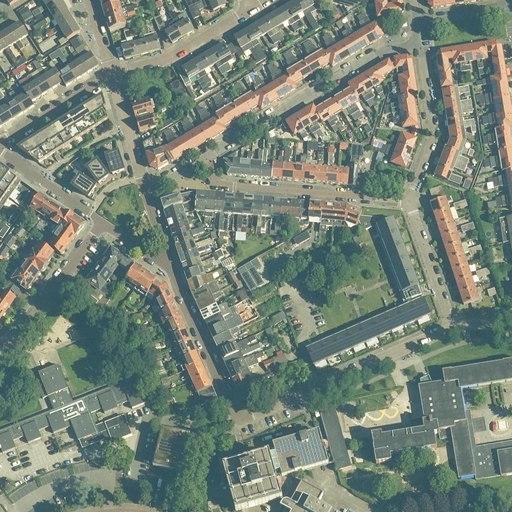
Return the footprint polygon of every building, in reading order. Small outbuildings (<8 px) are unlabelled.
[(47,8),(59,0),(41,0),(45,5),(38,10),(40,13),(47,9),(47,8)] [(67,10),(66,9),(60,0),(59,0),(47,8),(47,9),(50,14),(48,16),(49,18),(45,20),(47,24),(54,20),(53,19),(67,10)] [(208,0),(195,0),(186,4),(188,9),(208,0)] [(225,6),(222,0),(208,0),(188,9),(193,20),(200,16),(198,11),(205,8),(210,6),(212,12),(225,6)] [(316,10),(309,0),(297,0),(296,1),(303,12),(302,12),(314,32),(319,29),(317,25),(310,14),(316,10)] [(388,16),(387,6),(386,1),(381,2),(380,0),(375,0),(378,17),(381,17),(388,16)] [(403,11),(401,0),(392,0),(393,5),(387,6),(388,16),(402,13),(403,11)] [(442,7),(441,0),(427,0),(429,7),(431,8),(442,7)] [(303,12),(296,1),(285,7),(299,30),(301,33),(306,30),(299,20),(300,20),(297,16),(302,12),(303,12)] [(126,12),(134,10),(138,9),(136,4),(121,9),(119,2),(102,7),(106,18),(122,13),(126,12)] [(342,4),(335,8),(333,4),(327,8),(333,18),(346,10),(342,4)] [(27,7),(19,12),(24,21),(32,16),(27,7)] [(299,30),(285,7),(275,13),(282,25),(287,21),(290,26),(294,32),(299,30)] [(73,21),(71,17),(67,10),(53,19),(54,20),(58,27),(52,31),(54,35),(61,31),(60,29),(73,21)] [(194,32),(187,20),(182,23),(175,12),(169,15),(174,22),(176,26),(183,38),(194,32)] [(126,27),(122,13),(106,18),(110,32),(126,27)] [(282,25),(275,13),(265,19),(272,31),(282,25)] [(166,29),(161,17),(155,19),(160,32),(166,29)] [(273,45),(278,42),(274,35),(272,31),(265,19),(254,25),(261,37),(267,34),(269,38),(273,45)] [(376,41),(383,37),(380,22),(376,23),(372,26),(367,19),(364,21),(376,41)] [(80,32),(77,28),(73,21),(60,29),(61,31),(65,37),(58,42),(61,45),(65,43),(68,41),(67,40),(80,32)] [(161,50),(156,33),(149,35),(148,33),(149,33),(146,21),(140,23),(145,41),(149,53),(161,50)] [(376,41),(364,21),(360,23),(359,23),(364,31),(359,33),(367,46),(376,41)] [(183,38),(176,26),(174,22),(169,25),(172,29),(166,33),(172,44),(183,38)] [(28,36),(20,23),(9,30),(17,43),(16,44),(20,51),(24,48),(20,41),(28,36)] [(261,37),(254,25),(244,32),(251,43),(253,47),(257,54),(261,61),(266,58),(255,40),(261,37)] [(367,46),(359,33),(354,36),(350,29),(346,31),(359,51),(367,46)] [(17,43),(9,30),(0,35),(0,39),(6,50),(5,50),(9,57),(13,55),(9,48),(16,44),(17,43)] [(359,51),(346,31),(342,34),(346,41),(342,44),(350,57),(359,51)] [(253,47),(251,43),(244,32),(234,38),(236,42),(231,45),(235,52),(240,49),(243,53),(248,50),(253,57),(257,63),(261,61),(257,54),(253,47)] [(279,32),(274,35),(278,42),(283,39),(279,32)] [(75,50),(86,44),(81,36),(71,43),(73,47),(75,50)] [(350,57),(342,44),(337,46),(333,39),(332,40),(329,41),(341,62),(350,57)] [(149,53),(145,41),(134,44),(137,57),(149,53)] [(329,41),(325,44),(329,51),(325,54),(333,67),(341,62),(329,41)] [(503,62),(500,44),(498,42),(487,44),(489,53),(492,53),(494,63),(503,62)] [(137,57),(134,44),(122,47),(125,60),(137,57)] [(233,59),(230,55),(235,52),(231,45),(226,48),(223,44),(213,50),(215,55),(219,62),(220,61),(223,66),(227,63),(233,59)] [(487,59),(486,54),(489,53),(487,44),(474,46),(477,61),(478,70),(479,69),(482,69),(483,69),(482,60),(487,59)] [(98,66),(91,54),(92,53),(87,46),(83,48),(87,55),(81,59),(79,60),(87,73),(98,66)] [(333,67),(325,54),(324,54),(322,51),(318,53),(314,46),(313,46),(310,48),(322,68),(325,67),(325,68),(331,65),(332,67),(333,67)] [(477,61),(474,46),(462,48),(466,71),(470,71),(471,70),(470,62),(477,61)] [(310,48),(306,50),(305,51),(310,58),(305,61),(313,74),(322,68),(310,48)] [(466,71),(462,48),(449,50),(451,60),(453,59),(454,65),(460,64),(461,72),(462,72),(466,71)] [(222,66),(223,66),(220,61),(219,62),(215,55),(213,50),(202,56),(208,66),(209,68),(215,64),(218,68),(222,66)] [(289,50),(286,53),(290,60),(294,58),(289,50)] [(449,70),(447,60),(451,60),(449,50),(438,52),(437,54),(439,72),(449,70)] [(68,67),(77,80),(87,73),(79,60),(81,59),(76,52),(72,55),(77,61),(70,66),(68,67)] [(208,66),(202,56),(192,62),(205,85),(208,89),(211,86),(211,82),(210,82),(203,71),(209,68),(208,66)] [(311,75),(303,62),(299,65),(294,57),(294,58),(290,60),(302,80),(311,75)] [(414,75),(411,58),(409,57),(391,60),(395,69),(396,68),(403,67),(404,77),(414,75)] [(77,80),(68,67),(70,66),(66,59),(62,61),(66,68),(58,73),(58,74),(63,82),(63,83),(66,87),(77,80)] [(53,89),(44,76),(46,75),(41,68),(36,60),(32,63),(37,71),(38,70),(42,77),(35,81),(33,82),(42,96),(53,89)] [(302,80),(290,60),(287,62),(286,62),(288,66),(291,70),(286,73),(288,76),(296,89),(295,86),(300,83),(299,82),(302,80)] [(380,78),(395,69),(391,60),(375,69),(380,78)] [(58,74),(58,73),(56,70),(57,69),(52,61),(48,64),(52,71),(46,75),(44,76),(53,89),(63,83),(63,82),(58,74)] [(205,85),(192,62),(181,69),(183,72),(178,75),(190,95),(194,93),(190,85),(197,81),(204,94),(209,91),(208,89),(205,85)] [(506,77),(503,62),(494,63),(493,63),(495,75),(490,76),(491,79),(506,77)] [(223,66),(222,66),(226,73),(231,70),(227,63),(223,66)] [(221,76),(226,73),(222,66),(218,68),(217,69),(221,76)] [(383,83),(380,78),(375,69),(366,75),(374,88),(378,96),(379,95),(382,93),(383,93),(378,85),(383,83)] [(451,83),(449,70),(439,72),(442,88),(457,85),(457,82),(451,83)] [(296,89),(288,76),(284,78),(279,71),(278,71),(275,73),(287,94),(296,89)] [(275,73),(271,75),(270,76),(275,84),(271,86),(279,99),(287,94),(275,73)] [(42,96),(33,82),(35,81),(31,74),(27,77),(31,84),(23,89),(26,94),(31,103),(31,102),(42,96)] [(374,88),(366,75),(357,80),(370,101),(373,99),(374,98),(369,91),(374,88)] [(414,75),(404,77),(399,78),(400,83),(391,84),(392,85),(392,89),(415,85),(414,75)] [(508,87),(506,77),(491,79),(483,81),(483,82),(483,86),(492,85),(493,90),(508,87)] [(186,94),(178,80),(169,85),(177,99),(186,94)] [(370,101),(357,80),(349,85),(359,102),(359,101),(357,98),(361,96),(366,103),(370,101)] [(279,99),(271,86),(266,89),(261,81),(261,82),(258,84),(270,104),(279,99)] [(258,84),(254,86),(258,94),(254,96),(262,109),(270,104),(258,84)] [(359,102),(349,85),(350,88),(345,91),(345,92),(343,94),(355,114),(358,112),(359,112),(355,104),(359,102)] [(417,95),(415,85),(392,89),(393,93),(393,94),(402,93),(402,97),(399,98),(414,96),(417,95)] [(458,95),(469,93),(468,87),(443,91),(444,101),(459,99),(458,95)] [(509,97),(508,87),(493,90),(493,95),(485,96),(485,97),(486,101),(509,97)] [(262,109),(254,96),(252,93),(247,96),(243,88),(242,89),(239,91),(251,111),(254,109),(255,110),(260,107),(261,110),(262,109)] [(239,91),(235,93),(239,101),(235,103),(242,116),(251,111),(239,91)] [(23,113),(15,101),(14,101),(7,106),(3,98),(0,92),(0,103),(3,108),(4,107),(12,120),(23,113)] [(31,103),(26,94),(18,99),(13,92),(9,94),(14,101),(15,101),(23,113),(34,107),(31,102),(31,103)] [(355,114),(343,94),(334,99),(342,112),(346,109),(351,117),(352,116),(355,114)] [(486,101),(485,97),(485,96),(483,97),(483,95),(476,96),(476,98),(477,103),(486,101)] [(105,108),(102,96),(101,97),(101,96),(100,97),(101,97),(91,103),(85,107),(85,106),(85,107),(91,117),(105,108)] [(414,106),(414,102),(415,102),(414,96),(399,98),(399,103),(391,105),(391,106),(392,109),(414,106)] [(511,107),(509,97),(486,101),(487,105),(487,106),(495,104),(496,110),(511,107)] [(153,112),(149,98),(131,103),(135,117),(153,112)] [(472,107),(471,100),(459,102),(459,99),(444,101),(446,111),(472,107)] [(240,117),(232,105),(228,107),(223,100),(223,101),(219,103),(231,123),(240,117)] [(340,123),(336,116),(340,113),(332,100),(323,105),(335,126),(340,123)] [(0,124),(2,127),(12,120),(4,107),(3,108),(0,103),(0,124)] [(219,103),(216,105),(215,105),(219,112),(215,115),(225,131),(224,128),(229,125),(229,124),(231,123),(219,103)] [(201,118),(204,116),(201,111),(198,105),(194,107),(201,118)] [(335,126),(323,105),(320,107),(319,106),(314,109),(322,124),(327,121),(331,128),(332,128),(335,126)] [(416,116),(414,106),(392,109),(392,113),(393,114),(401,113),(402,118),(416,116)] [(86,120),(91,117),(85,107),(75,113),(69,117),(69,116),(69,117),(68,117),(75,127),(86,120)] [(322,124),(314,109),(313,107),(304,112),(316,133),(320,131),(320,130),(316,123),(320,120),(322,124)] [(461,115),(473,113),(472,107),(446,111),(447,121),(462,119),(461,115)] [(511,117),(511,113),(511,107),(496,110),(497,114),(489,116),(489,120),(489,121),(511,117)] [(92,129),(108,119),(105,108),(91,117),(86,120),(92,129)] [(316,133),(304,112),(295,117),(303,130),(307,128),(312,135),(313,135),(316,133)] [(225,131),(215,115),(214,115),(216,119),(213,121),(208,113),(208,114),(204,116),(216,136),(225,131)] [(173,123),(171,120),(164,122),(162,120),(160,120),(154,122),(152,115),(136,120),(139,133),(156,128),(157,133),(163,129),(173,123)] [(204,116),(201,118),(200,119),(204,126),(200,129),(208,141),(216,136),(204,116)] [(412,132),(419,133),(419,132),(417,126),(416,116),(402,118),(393,119),(394,124),(403,123),(403,128),(411,127),(412,132)] [(58,138),(67,132),(75,127),(68,117),(59,123),(53,127),(53,126),(53,127),(52,128),(58,138)] [(303,130),(295,117),(286,123),(286,122),(282,124),(285,130),(289,127),(294,136),(299,133),(303,141),(308,138),(303,130)] [(511,127),(511,117),(489,121),(490,124),(490,125),(498,124),(499,129),(495,129),(495,130),(511,128),(511,127)] [(475,127),(474,120),(463,122),(462,119),(447,121),(449,131),(466,128),(470,127),(475,127)] [(73,141),(92,129),(86,120),(75,127),(67,132),(73,141)] [(208,141),(200,129),(196,131),(191,124),(190,124),(187,126),(199,146),(208,141)] [(187,126),(184,128),(183,129),(187,136),(183,139),(191,151),(199,146),(187,126)] [(41,148),(48,144),(58,138),(52,128),(44,133),(43,132),(43,133),(37,137),(37,136),(37,137),(35,138),(41,148)] [(466,141),(464,131),(466,131),(466,128),(449,131),(451,140),(466,141)] [(511,138),(511,133),(511,128),(495,130),(496,135),(487,136),(487,137),(488,141),(488,142),(511,138)] [(54,153),(73,141),(67,132),(58,138),(48,144),(54,153)] [(399,144),(413,149),(419,133),(412,132),(410,137),(403,134),(401,139),(393,136),(391,141),(399,144)] [(191,151),(183,139),(178,142),(174,134),(173,135),(171,136),(182,156),(191,151)] [(171,136),(167,139),(166,139),(170,147),(166,149),(174,161),(182,156),(171,136)] [(174,161),(166,149),(162,150),(162,148),(156,149),(153,137),(142,144),(145,152),(146,155),(147,155),(150,167),(158,170),(169,163),(169,164),(171,163),(171,164),(174,162),(174,161)] [(28,156),(41,148),(35,138),(28,143),(27,142),(27,143),(21,147),(21,146),(21,147),(18,148),(28,156)] [(511,148),(511,140),(511,138),(488,142),(489,145),(489,146),(497,144),(499,151),(511,148)] [(466,141),(451,140),(447,148),(459,153),(461,154),(464,148),(466,141)] [(38,163),(54,153),(48,144),(41,148),(28,156),(38,163)] [(409,158),(413,149),(399,144),(397,148),(389,145),(389,146),(387,150),(409,158)] [(386,154),(387,150),(382,148),(371,145),(370,148),(380,151),(382,152),(386,154)] [(365,152),(366,147),(352,146),(351,157),(350,157),(349,169),(348,186),(358,188),(364,167),(359,166),(360,158),(363,158),(363,152),(365,152)] [(469,160),(458,156),(459,153),(447,148),(446,147),(442,157),(467,166),(469,160)] [(492,162),(511,158),(511,148),(499,151),(500,155),(491,157),(492,162)] [(293,181),(295,164),(288,164),(290,150),(285,149),(285,158),(284,158),(282,180),(293,181)] [(261,178),(263,150),(259,150),(258,163),(251,162),(250,177),(261,178)] [(271,179),(273,164),(266,163),(267,151),(263,150),(261,178),(271,179)] [(392,163),(405,168),(409,158),(387,150),(386,154),(385,155),(394,158),(392,163)] [(123,166),(118,152),(105,156),(110,170),(111,172),(112,173),(112,175),(116,174),(116,175),(120,173),(120,172),(123,171),(123,169),(123,168),(123,166)] [(250,177),(251,162),(252,152),(248,152),(247,162),(240,161),(239,176),(250,177)] [(239,176),(240,161),(235,161),(236,153),(224,160),(227,176),(228,176),(239,176)] [(304,182),(306,156),(307,156),(307,154),(303,154),(303,156),(301,156),(300,165),(295,164),(293,181),(304,182)] [(315,183),(316,166),(317,161),(308,161),(308,160),(309,160),(310,156),(307,156),(306,156),(304,182),(315,183)] [(282,180),(284,158),(279,157),(278,163),(273,162),(273,164),(271,179),(282,180)] [(467,166),(442,157),(438,166),(452,171),(453,168),(464,172),(467,166)] [(511,168),(511,158),(492,162),(493,167),(501,166),(502,170),(511,168)] [(326,184),(327,167),(328,162),(328,160),(324,159),(323,167),(316,166),(315,183),(326,184)] [(105,172),(97,161),(86,169),(95,180),(96,181),(96,182),(97,183),(99,184),(102,182),(102,183),(106,180),(105,179),(108,177),(107,175),(107,174),(105,172)] [(21,181),(0,165),(0,178),(15,190),(21,181)] [(461,179),(451,175),(452,171),(438,166),(435,176),(459,185),(461,179)] [(336,185),(338,168),(327,167),(326,184),(336,185)] [(336,185),(347,185),(348,186),(349,169),(338,168),(336,185)] [(511,179),(511,168),(502,170),(503,175),(498,176),(498,178),(499,181),(511,179)] [(94,186),(93,185),(91,184),(79,176),(72,187),(84,195),(86,196),(87,197),(89,197),(91,194),(92,195),(94,191),(93,191),(95,187),(94,186)] [(15,190),(0,178),(0,191),(9,198),(15,190)] [(511,179),(499,181),(499,182),(500,186),(500,187),(509,185),(509,190),(511,189),(511,179)] [(443,192),(441,186),(430,190),(431,196),(443,192)] [(511,199),(511,189),(509,190),(510,196),(501,197),(502,201),(511,199)] [(9,198),(0,191),(0,204),(3,206),(9,198)] [(29,192),(25,197),(30,200),(34,195),(29,192)] [(445,198),(443,192),(431,196),(433,202),(445,198)] [(196,201),(197,193),(190,193),(180,196),(184,204),(187,203),(196,201)] [(205,217),(207,194),(197,193),(196,201),(195,211),(201,212),(201,214),(203,214),(202,216),(205,217)] [(39,214),(49,200),(39,194),(30,207),(39,214)] [(214,213),(216,195),(207,194),(205,217),(209,217),(214,218),(215,213),(214,213)] [(184,204),(180,196),(180,195),(161,202),(164,211),(180,205),(184,204)] [(223,231),(226,195),(216,195),(214,213),(215,213),(220,214),(219,224),(218,231),(223,231)] [(233,215),(235,196),(226,195),(223,231),(227,232),(228,221),(228,214),(233,215)] [(242,226),(244,197),(235,196),(233,215),(238,215),(237,229),(241,229),(242,226)] [(26,206),(30,200),(25,197),(21,202),(26,206)] [(252,216),(254,198),(244,197),(242,226),(247,226),(247,221),(246,220),(247,216),(252,216)] [(260,228),(263,199),(254,198),(252,216),(257,217),(257,227),(256,234),(260,234),(260,228)] [(445,198),(433,202),(430,203),(434,214),(449,209),(445,198)] [(271,218),(272,199),(263,199),(260,228),(264,229),(265,218),(271,218)] [(279,231),(280,224),(282,200),(272,199),(271,218),(276,218),(276,224),(275,230),(279,231)] [(49,220),(58,207),(49,200),(39,214),(49,220)] [(290,220),(291,201),(282,200),(280,224),(284,224),(284,219),(290,220)] [(299,226),(301,202),(291,201),(290,220),(295,220),(295,226),(299,226)] [(309,221),(310,203),(301,202),(299,226),(303,227),(303,221),(309,221)] [(184,214),(183,210),(189,208),(187,203),(184,204),(180,205),(164,211),(167,220),(184,214)] [(321,223),(322,204),(310,203),(309,221),(309,222),(321,223)] [(333,222),(334,205),(322,204),(321,223),(320,233),(326,233),(326,227),(332,227),(332,222),(333,222)] [(343,240),(344,223),(346,206),(334,205),(333,222),(340,222),(338,239),(343,240)] [(358,221),(360,216),(362,212),(346,206),(344,223),(356,227),(358,221)] [(58,226),(67,213),(58,207),(49,220),(58,226)] [(17,208),(13,214),(18,217),(22,212),(17,208)] [(453,220),(449,209),(434,214),(438,225),(453,220)] [(77,236),(84,225),(67,213),(58,226),(61,228),(62,228),(75,237),(76,236),(77,236)] [(14,222),(18,217),(13,214),(9,219),(14,222)] [(61,228),(58,226),(49,220),(39,214),(31,226),(35,230),(36,228),(41,231),(42,230),(50,237),(49,238),(50,239),(53,235),(55,232),(58,234),(61,228)] [(193,217),(186,219),(184,214),(167,220),(170,229),(187,223),(194,221),(193,217)] [(399,232),(396,227),(394,219),(380,224),(377,218),(360,216),(358,221),(363,231),(377,225),(402,291),(406,301),(421,296),(417,286),(419,285),(418,285),(399,232)] [(511,216),(499,219),(499,220),(503,243),(511,242),(511,249),(511,216)] [(456,232),(453,220),(438,225),(441,237),(456,232)] [(173,238),(190,231),(187,223),(170,229),(173,238)] [(5,225),(1,230),(6,234),(10,228),(5,225)] [(19,226),(12,236),(16,239),(18,236),(20,238),(25,231),(19,226)] [(192,236),(204,232),(203,227),(199,229),(190,231),(173,238),(176,246),(193,240),(192,236)] [(75,237),(62,228),(61,228),(58,234),(55,232),(53,235),(69,246),(75,237)] [(295,246),(301,244),(300,243),(309,237),(309,236),(306,231),(291,239),(295,246)] [(460,243),(456,232),(441,237),(445,248),(460,243)] [(62,256),(69,246),(53,235),(50,239),(52,241),(48,247),(62,256)] [(9,238),(4,244),(11,250),(16,243),(9,238)] [(179,255),(208,245),(208,246),(211,244),(210,239),(195,245),(193,241),(193,240),(176,246),(179,255)] [(54,253),(40,242),(33,252),(48,263),(49,263),(48,262),(50,259),(50,258),(54,253)] [(464,254),(460,243),(445,248),(449,259),(464,254)] [(2,245),(0,248),(0,255),(4,258),(9,250),(2,245)] [(199,258),(197,253),(200,252),(200,253),(209,250),(208,246),(208,245),(179,255),(182,264),(199,258)] [(125,257),(111,248),(105,256),(104,255),(103,256),(117,267),(118,266),(125,257)] [(215,252),(218,259),(228,255),(225,248),(215,252)] [(48,263),(33,252),(26,261),(41,272),(42,273),(43,271),(44,271),(45,269),(45,268),(48,263)] [(185,273),(212,264),(212,263),(218,261),(215,253),(212,254),(213,258),(201,263),(199,258),(182,264),(185,273)] [(468,266),(464,254),(449,259),(452,271),(468,266)] [(117,267),(103,256),(101,259),(101,261),(98,265),(119,280),(112,274),(117,267)] [(127,273),(134,264),(125,257),(118,266),(124,270),(127,273)] [(256,260),(238,271),(251,291),(263,284),(255,271),(261,267),(256,260)] [(41,272),(26,261),(22,267),(19,265),(16,268),(33,281),(37,276),(38,276),(41,272)] [(281,278),(293,270),(287,262),(275,270),(281,278)] [(205,276),(204,272),(214,268),(212,264),(185,273),(188,282),(205,276)] [(119,280),(98,265),(96,268),(94,268),(91,273),(92,274),(92,273),(105,283),(106,283),(109,278),(117,284),(119,280)] [(135,290),(147,272),(136,265),(124,283),(135,290)] [(471,277),(468,266),(452,271),(456,282),(471,277)] [(33,281),(16,268),(9,278),(26,290),(27,289),(28,289),(30,287),(30,285),(33,281)] [(237,280),(232,271),(227,274),(232,285),(233,285),(238,282),(237,280)] [(146,297),(148,293),(157,279),(147,272),(135,290),(146,297)] [(112,288),(106,283),(105,283),(92,273),(92,274),(86,282),(109,298),(110,297),(107,295),(112,288)] [(192,295),(207,286),(214,282),(213,277),(206,279),(205,276),(188,282),(192,295)] [(475,288),(471,277),(456,282),(460,293),(475,288)] [(170,294),(166,285),(157,279),(148,293),(157,299),(170,294)] [(240,281),(238,282),(233,285),(236,290),(243,287),(240,281)] [(111,298),(110,297),(109,298),(86,282),(80,289),(87,295),(82,302),(91,309),(99,315),(111,298)] [(196,303),(220,292),(217,286),(214,282),(207,286),(192,295),(196,303)] [(273,284),(259,292),(262,298),(267,295),(265,291),(270,289),(272,292),(276,290),(273,284)] [(479,300),(475,288),(460,293),(464,305),(479,300)] [(0,308),(5,312),(16,297),(5,290),(1,296),(0,295),(0,308)] [(248,299),(244,290),(238,293),(242,302),(248,299)] [(216,305),(214,301),(223,297),(220,292),(196,303),(200,312),(216,305)] [(175,305),(170,294),(157,299),(153,301),(155,306),(157,305),(160,312),(175,306),(175,305)] [(307,349),(314,365),(430,315),(423,299),(307,349)] [(204,321),(228,310),(226,305),(218,308),(216,305),(200,312),(204,321)] [(180,317),(175,306),(160,312),(163,318),(161,319),(163,324),(166,323),(180,317)] [(224,323),(222,319),(230,315),(228,310),(204,321),(209,330),(224,323)] [(286,318),(283,312),(272,317),(276,324),(286,318)] [(171,335),(186,328),(180,317),(166,323),(171,335)] [(213,339),(236,328),(234,324),(226,327),(224,323),(209,330),(213,339)] [(176,346),(191,340),(186,328),(171,335),(168,337),(173,349),(177,347),(176,346)] [(232,342),(230,337),(239,333),(236,328),(213,339),(217,349),(232,342)] [(240,352),(238,349),(256,340),(254,336),(233,346),(233,345),(219,352),(223,360),(240,352)] [(182,358),(196,351),(191,340),(176,346),(177,347),(182,358)] [(244,360),(242,357),(261,348),(259,344),(240,352),(223,360),(226,368),(244,360)] [(183,371),(201,363),(196,351),(182,358),(185,365),(181,367),(183,371)] [(259,364),(257,360),(264,357),(262,353),(244,360),(226,368),(232,380),(240,376),(239,372),(247,369),(259,364)] [(288,365),(284,355),(273,360),(273,359),(263,363),(267,371),(276,367),(277,369),(288,365)] [(302,360),(289,364),(293,375),(304,371),(306,378),(308,378),(302,360)] [(472,427),(470,416),(471,416),(471,415),(468,416),(467,411),(470,411),(470,410),(464,411),(461,390),(462,389),(477,387),(478,387),(478,386),(491,384),(491,385),(493,384),(492,384),(505,382),(507,382),(511,381),(511,360),(502,362),(503,363),(466,369),(452,371),(451,370),(442,371),(444,382),(432,384),(431,382),(428,376),(429,378),(425,380),(424,378),(420,379),(421,386),(419,386),(424,421),(422,422),(424,430),(382,437),(382,433),(371,435),(373,443),(374,447),(373,448),(373,449),(374,449),(376,461),(376,464),(391,462),(390,456),(403,453),(403,454),(404,453),(417,451),(418,451),(431,449),(436,448),(434,434),(438,433),(438,434),(439,434),(439,430),(450,428),(458,472),(457,472),(458,479),(461,478),(474,476),(480,475),(480,479),(476,480),(484,479),(483,479),(501,476),(501,477),(511,474),(511,441),(480,447),(479,447),(480,448),(476,449),(472,427)] [(192,381),(206,374),(201,363),(183,371),(183,372),(187,370),(192,381)] [(105,423),(95,426),(90,413),(102,409),(104,414),(105,414),(105,413),(117,408),(117,409),(118,409),(117,406),(129,401),(132,409),(145,404),(139,388),(132,390),(128,380),(73,403),(58,366),(39,373),(42,381),(36,384),(42,399),(48,397),(54,410),(0,431),(0,454),(3,453),(3,454),(16,449),(13,441),(25,436),(28,444),(41,439),(38,431),(50,426),(54,434),(67,429),(67,428),(72,426),(78,441),(79,441),(82,448),(100,441),(111,437),(113,442),(131,435),(124,416),(105,423)] [(251,377),(247,369),(239,372),(240,376),(232,380),(236,390),(260,380),(258,374),(251,377)] [(201,397),(215,394),(206,374),(192,381),(199,397),(195,398),(198,406),(204,404),(201,397)] [(292,386),(288,377),(280,379),(280,378),(272,382),(277,393),(292,386)] [(163,387),(169,385),(167,378),(161,380),(163,387)] [(239,398),(266,387),(264,380),(262,381),(262,379),(260,380),(236,390),(239,398)] [(215,394),(201,397),(204,404),(219,402),(215,394)] [(349,457),(333,403),(319,409),(333,462),(349,457)] [(181,473),(185,454),(190,434),(162,428),(153,466),(162,469),(181,473)] [(237,511),(282,499),(275,473),(280,471),(282,477),(328,464),(319,431),(272,444),(275,453),(270,455),(269,452),(222,466),(235,511),(237,511)] [(238,449),(234,435),(227,437),(231,451),(238,449)] [(351,466),(349,458),(334,462),(337,470),(351,466)] [(331,511),(318,504),(323,494),(296,479),(280,507),(286,510),(285,511),(331,511)]
